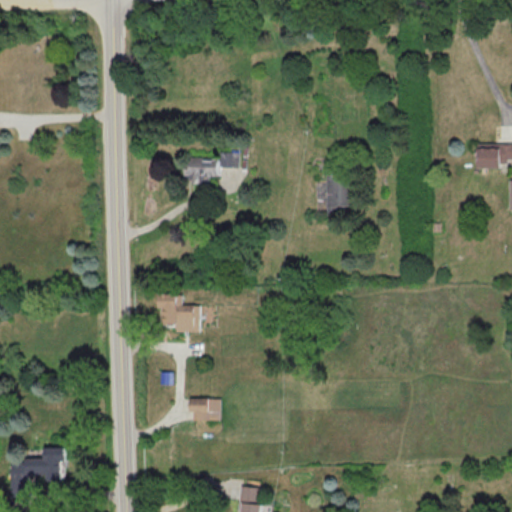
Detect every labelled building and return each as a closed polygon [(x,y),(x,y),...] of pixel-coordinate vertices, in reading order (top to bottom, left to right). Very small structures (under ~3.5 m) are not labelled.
[(511,144),(483,145),(483,167),(511,166),(511,144)] [(223,159),(189,158),(189,182),(211,182),(211,175),(222,175),(222,166),(240,166),(240,152),(223,152),(223,159)] [(327,171),(327,216),(355,216),(355,171),(327,171)] [(177,332),(201,332),(202,306),(183,305),(183,295),(161,294),(161,325),(178,325),(177,332)] [(192,420),(222,420),(222,399),(192,399),(192,420)] [(69,448),(47,448),(47,459),(31,459),(31,475),(47,475),(47,481),(69,481),(69,448)] [(265,511),(265,487),(242,487),(242,511),(265,511)]
